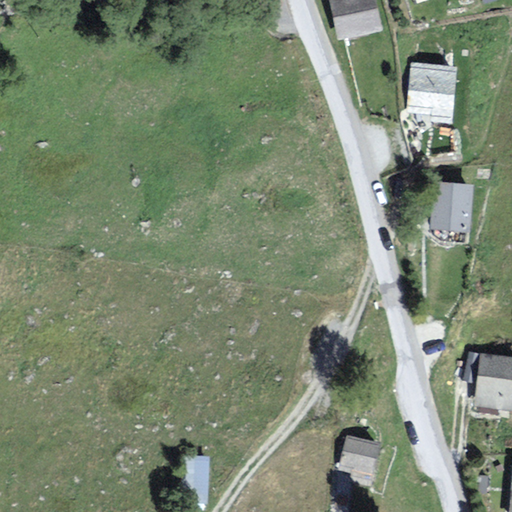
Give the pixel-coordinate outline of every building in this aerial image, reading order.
[(374,0),(333,0),(341,37),(380,30),(374,0)] [(457,69),(413,63),(407,112),(451,118),(457,69)] [(470,186),(433,182),(427,233),(465,237),(470,186)] [(511,359),(481,356),(475,406),(511,410),(511,359)] [(382,445),(347,435),(337,469),(372,479),(382,445)] [(209,458),(188,457),(185,501),(206,503),(209,458)]
